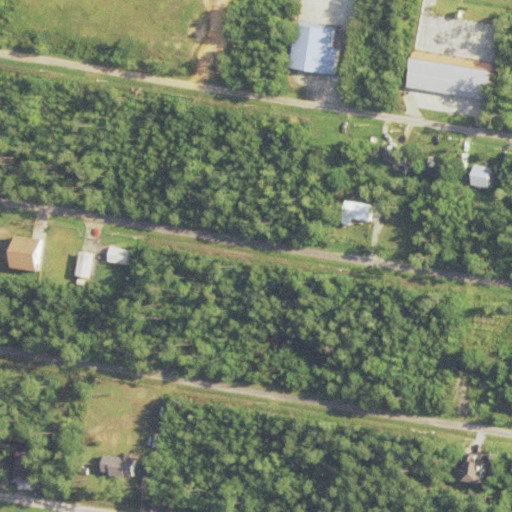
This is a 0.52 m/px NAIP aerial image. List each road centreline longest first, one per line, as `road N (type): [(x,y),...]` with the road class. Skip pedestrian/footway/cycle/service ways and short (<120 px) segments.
road 1 (residential): [(0,346),(511,432)]
road 2 (residential): [(0,55),(511,141)]
road 3 (residential): [(0,204),(511,287)]
